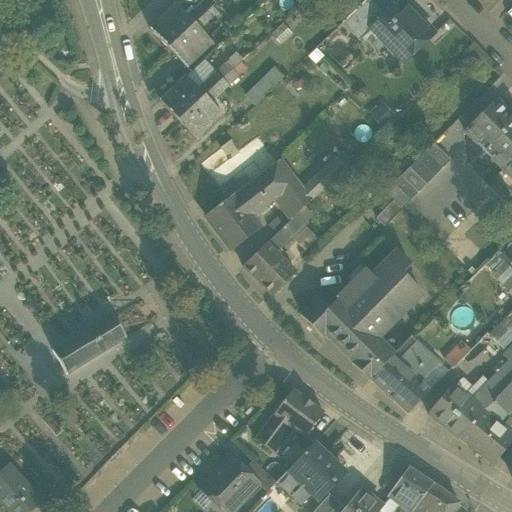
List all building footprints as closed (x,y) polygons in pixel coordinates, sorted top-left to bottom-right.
[(383,16),(368,0),(365,0),(341,24),(358,42),(371,29),(370,28),(383,16)] [(429,31),(399,0),(383,16),(370,28),(371,29),(400,59),(429,31)] [(205,1),(188,18),(194,24),(211,8),(205,1)] [(175,5),(149,30),(167,50),(194,24),(188,18),(175,5)] [(211,8),(194,24),(200,31),(218,15),(211,8)] [(194,24),(167,50),(186,69),(212,44),(200,31),(194,24)] [(225,64),(215,74),(221,80),(231,70),(225,64)] [(275,68),(244,98),(253,107),(284,78),(275,68)] [(231,70),(221,80),(227,86),(237,77),(231,70)] [(214,73),(197,89),(204,96),(221,80),(215,74),(214,73)] [(185,77),(159,102),(177,122),(204,96),(197,89),(185,77)] [(221,80),(204,96),(210,103),(227,87),(227,86),(221,80)] [(204,96),(177,122),(196,141),(222,116),(210,103),(204,96)] [(511,114),(511,115),(497,100),(464,133),(476,145),(482,139),(496,153),(491,159),(511,180),(511,114)] [(227,200),(277,163),(257,137),(235,154),(208,175),(227,200)] [(201,165),(208,175),(235,154),(228,144),(201,165)] [(433,144),(392,184),(409,201),(450,161),(433,144)] [(277,163),(232,196),(250,220),(250,219),(276,200),(290,220),(296,214),(309,202),(302,192),(296,183),(280,160),(277,163)] [(302,192),(309,202),(343,169),(335,160),(302,192)] [(250,220),(232,196),(227,200),(205,217),(230,252),(258,230),(250,219),(250,220)] [(392,201),(375,219),(384,228),(401,210),(392,201)] [(290,220),(266,244),(275,253),(306,224),(296,214),(290,220)] [(275,253),(266,244),(242,267),(271,297),(295,273),(275,253)] [(395,252),(359,288),(353,282),(338,297),(339,298),(327,310),(318,300),(301,317),(321,336),(323,334),(353,364),(352,365),(367,380),(389,358),(392,355),(375,339),(389,325),(390,326),(421,295),(401,275),(409,266),(395,252)] [(511,273),(497,259),(486,271),(511,296),(511,273)] [(511,310),(487,335),(503,351),(511,342),(511,310)] [(112,317),(51,352),(65,376),(124,338),(112,317)] [(438,363),(410,338),(393,356),(392,355),(389,358),(419,383),(438,363)] [(461,343),(443,361),(451,369),(469,351),(461,343)] [(419,383),(389,358),(368,380),(381,392),(407,415),(429,392),(419,383)] [(475,406),(451,387),(428,415),(458,440),(482,412),(493,402),(511,382),(511,362),(510,360),(475,397),(479,401),(475,406)] [(511,382),(493,402),(506,416),(511,409),(511,382)] [(322,414),(292,391),(273,416),(295,433),(304,439),(322,414)] [(493,402),(482,412),(458,440),(491,467),(511,440),(511,436),(498,425),(506,416),(493,402)] [(295,433),(273,416),(254,441),(276,458),(295,433)] [(312,445),(290,468),(306,483),(302,487),(317,501),(342,473),(312,445)] [(229,457),(198,490),(221,511),(230,511),(257,485),(258,484),(243,470),(229,457)] [(275,484),(252,462),(243,470),(258,484),(257,485),(266,493),(275,484)] [(8,468),(0,474),(0,496),(19,479),(8,468)] [(408,470),(388,497),(401,505),(411,511),(432,485),(408,470)] [(19,479),(0,496),(0,503),(8,511),(29,511),(41,502),(19,479)] [(451,511),(459,504),(432,485),(411,511),(451,511)] [(345,510),(342,511),(376,511),(381,507),(361,490),(345,510)] [(328,495),(313,511),(329,511),(337,503),(328,495)] [(337,503),(329,511),(342,511),(345,510),(337,503)]
